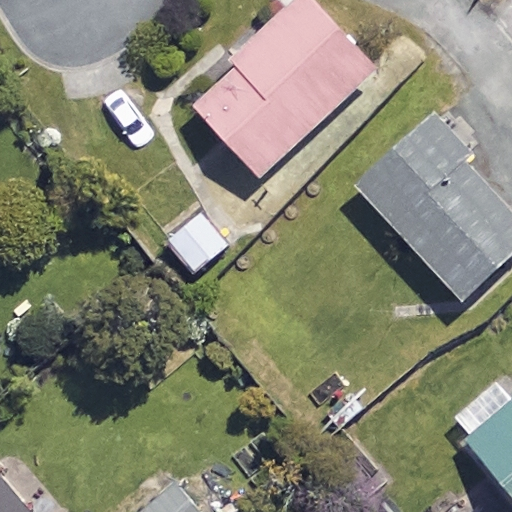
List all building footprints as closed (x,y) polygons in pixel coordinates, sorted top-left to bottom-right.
[(382,73),(310,0),(308,0),(197,109),(269,184),(382,73)] [(511,267),(511,211),(437,128),(365,193),(468,307),(511,267)] [(234,248),(208,218),(173,247),(199,278),(234,248)] [(511,416),(476,447),(511,489),(511,416)] [(31,511),(7,483),(0,488),(0,511),(31,511)] [(205,511),(187,488),(157,511),(205,511)]
